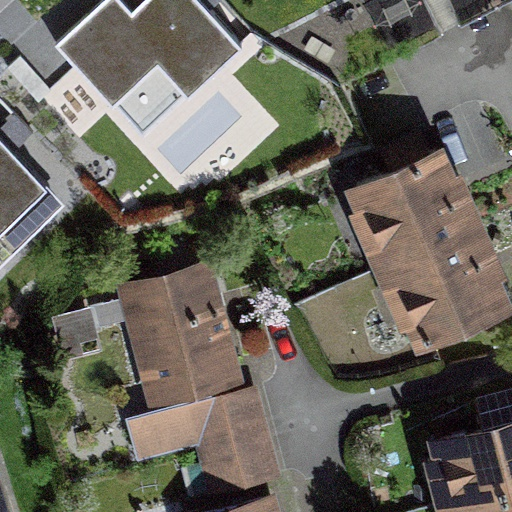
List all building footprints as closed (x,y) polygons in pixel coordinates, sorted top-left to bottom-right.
[(122,0),(90,0),(53,36),(145,130),(243,34),(210,0),(139,0),(131,9),(122,0)] [(0,227),(50,182),(0,127),(0,227)] [(351,177),(385,260),(469,225),(434,142),(351,177)] [(503,305),(469,225),(385,260),(419,340),(503,305)] [(209,264),(121,288),(156,410),(131,417),(141,455),(201,438),(199,430),(191,400),(208,396),(202,375),(238,365),(209,264)] [(208,396),(191,400),(199,430),(259,414),(251,384),(208,396)] [(259,414),(199,430),(201,438),(207,458),(266,443),(259,414)] [(511,421),(443,439),(458,496),(511,481),(511,421)] [(266,443),(207,458),(214,487),(273,471),(266,443)] [(0,511),(12,511),(0,473),(0,511)] [(511,511),(511,481),(458,496),(462,511),(511,511)] [(277,511),(273,495),(205,511),(277,511)]
